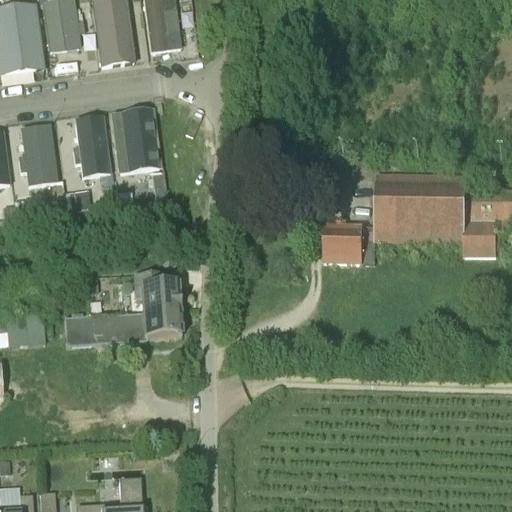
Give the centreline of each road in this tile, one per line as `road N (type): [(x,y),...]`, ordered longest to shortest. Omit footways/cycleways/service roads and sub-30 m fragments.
road 1 (residential): [(227,87),(206,367),(210,511)]
road 2 (residential): [(0,108),(171,83),(227,87)]
